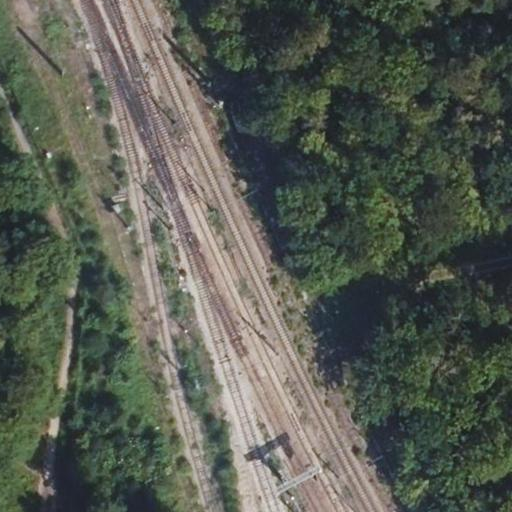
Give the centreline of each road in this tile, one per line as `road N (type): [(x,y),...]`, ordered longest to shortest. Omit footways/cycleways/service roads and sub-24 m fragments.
road 1 (track): [(0,60),(17,85),(78,284),(49,511)]
road 2 (track): [(511,262),(357,308)]
